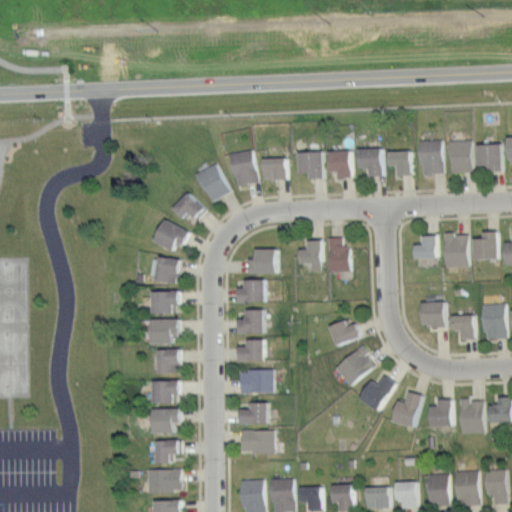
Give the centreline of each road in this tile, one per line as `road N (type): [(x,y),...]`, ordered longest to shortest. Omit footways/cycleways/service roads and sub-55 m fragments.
road 1 (secondary): [(0,93),(511,71)]
road 2 (residential): [(228,234),(273,211),(511,200)]
road 3 (residential): [(216,511),(212,279),(228,234)]
road 4 (residential): [(388,205),(391,318),(400,343),(447,369),(511,366)]
